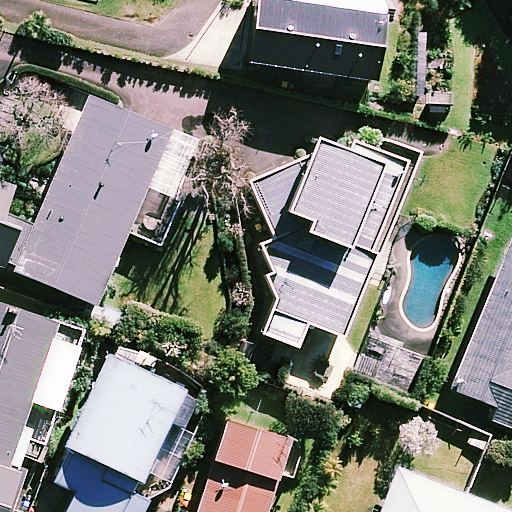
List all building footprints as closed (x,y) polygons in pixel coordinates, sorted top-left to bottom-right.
[(201,132),(81,89),(32,227),(4,217),(16,182),(0,176),(0,157),(12,125),(0,120),(0,262),(99,298),(123,229),(162,242),(201,132)] [(309,153),(238,177),(272,267),(265,271),(276,294),(261,328),(297,343),(308,317),(342,332),(414,163),(322,123),(309,153)] [(511,239),(456,386),(496,401),(491,415),(511,422),(511,239)] [(83,326),(0,298),(0,511),(1,511),(21,454),(39,460),(83,326)] [(118,335),(115,343),(109,340),(50,474),(76,485),(64,511),(137,511),(147,491),(138,487),(187,375),(148,358),(152,350),(118,335)] [(424,357),(376,339),(362,379),(409,397),(424,357)] [(292,474),(301,442),(289,439),(292,429),(227,410),(197,511),(265,511),(278,469),(292,474)] [(511,511),(511,506),(398,464),(379,511),(511,511)]
